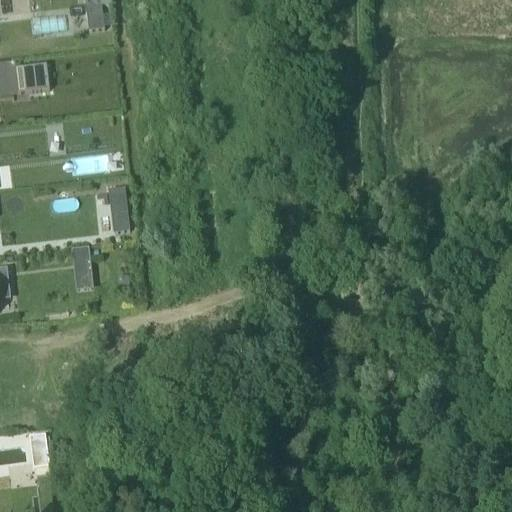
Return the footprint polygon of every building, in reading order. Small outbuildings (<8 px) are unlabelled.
[(102,9),(100,0),(84,0),(87,18),(103,16),(102,9)] [(110,0),(100,0),(102,9),(111,8),(110,0)] [(49,93),(47,68),(15,71),(18,96),(49,93)] [(128,217),(125,192),(110,194),(112,219),(128,217)] [(90,263),(89,250),(72,252),(73,265),(90,263)] [(0,303),(13,303),(10,284),(9,271),(0,271),(0,303)] [(31,438),(33,460),(51,458),(48,435),(31,438)]
